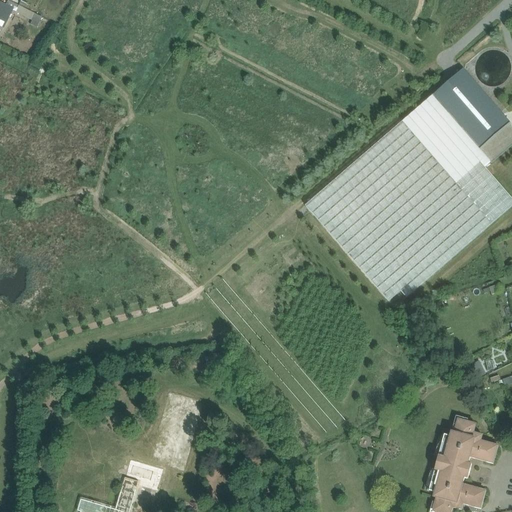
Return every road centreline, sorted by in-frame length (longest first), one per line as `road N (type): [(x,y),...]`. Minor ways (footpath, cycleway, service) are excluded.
road 1 (track): [(0,386),(36,348),(61,335),(195,295),(96,203),(118,126),(132,114),(122,91),(73,48),(83,0)]
road 2 (track): [(195,295),(444,72),(439,65)]
road 3 (track): [(274,0),(320,17),(421,76),(511,3)]
